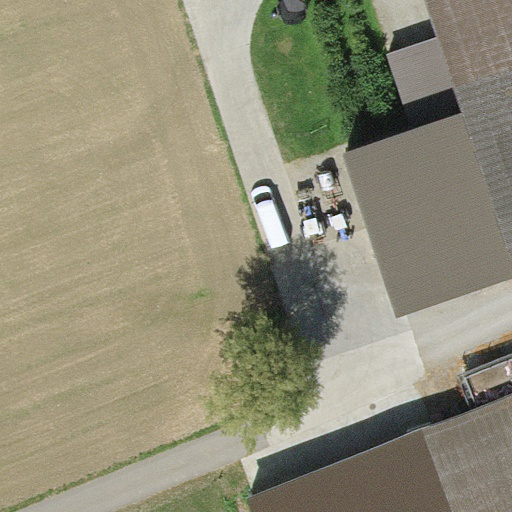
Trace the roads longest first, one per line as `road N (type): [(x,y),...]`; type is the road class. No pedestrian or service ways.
road 1 (unclassified): [(20,511),(230,434),(511,314)]
road 2 (unknown): [(240,0),(247,42),(395,363)]
